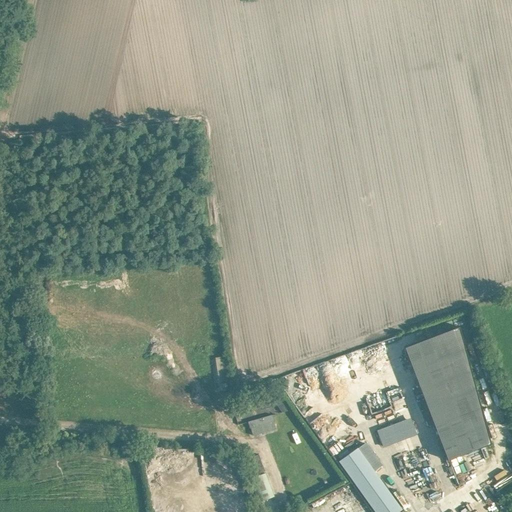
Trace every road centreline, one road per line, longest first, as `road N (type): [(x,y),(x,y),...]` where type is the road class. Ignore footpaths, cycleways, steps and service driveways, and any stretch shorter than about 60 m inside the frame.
road 1 (unknown): [(0,419),(256,444),(274,511)]
road 2 (track): [(0,130),(31,0)]
